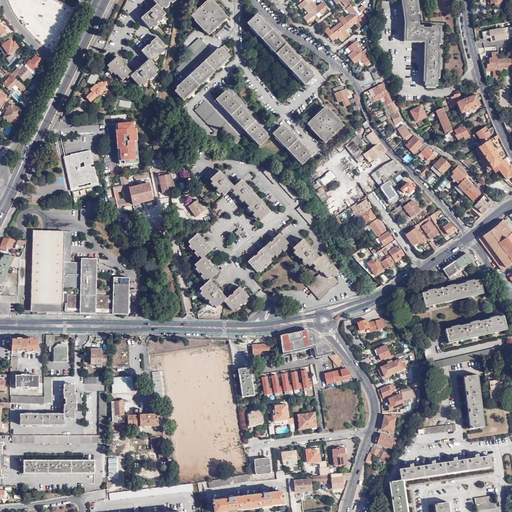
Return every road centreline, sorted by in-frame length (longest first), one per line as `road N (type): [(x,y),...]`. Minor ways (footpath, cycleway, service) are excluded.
road 1 (residential): [(253,0),(348,73),(388,151),(470,236)]
road 2 (residential): [(0,237),(113,0)]
road 3 (secondary): [(273,325),(20,325)]
road 4 (primary): [(101,0),(0,209)]
road 5 (secondary): [(464,0),(477,69),(511,152)]
